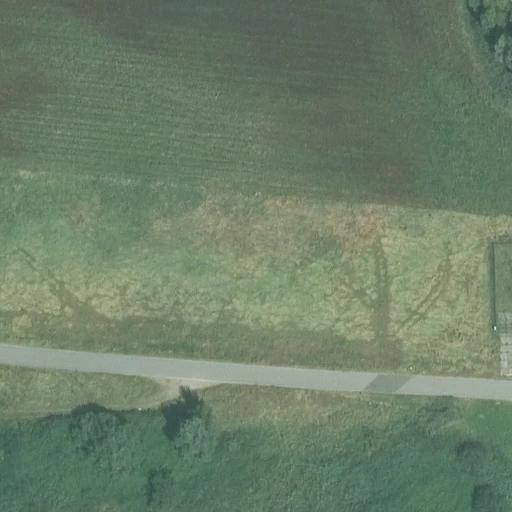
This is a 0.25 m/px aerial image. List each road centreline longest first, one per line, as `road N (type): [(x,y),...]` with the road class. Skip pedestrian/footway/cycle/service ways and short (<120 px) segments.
road 1 (unclassified): [(511,392),(0,354)]
road 2 (track): [(188,371),(169,399),(132,412),(0,418)]
